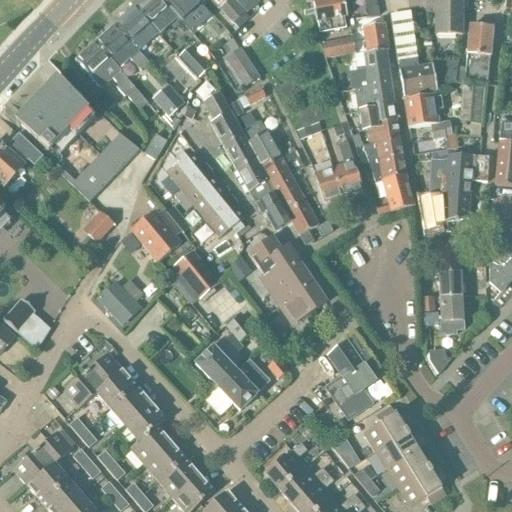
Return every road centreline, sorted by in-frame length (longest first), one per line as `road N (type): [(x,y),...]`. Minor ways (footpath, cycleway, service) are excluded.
road 1 (residential): [(222,462),(76,304)]
road 2 (residential): [(222,462),(310,378),(312,358),(340,332)]
road 3 (residential): [(0,435),(76,304)]
